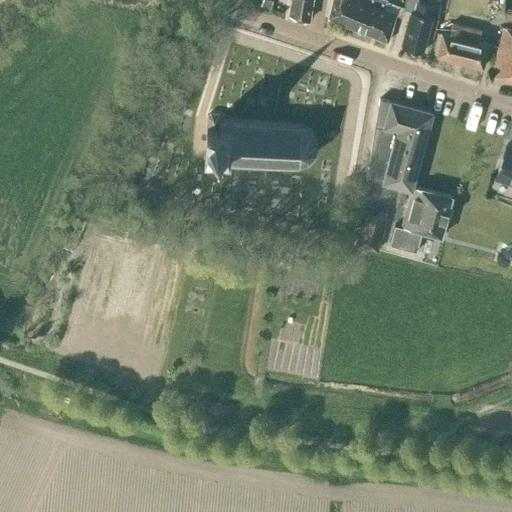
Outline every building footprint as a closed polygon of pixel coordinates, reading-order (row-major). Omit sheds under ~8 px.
[(290,0),(289,14),(309,20),(312,0),(290,0)] [(332,0),(327,18),(387,41),(395,13),(401,15),(403,7),(385,0),(332,0)] [(410,11),(400,45),(422,52),(432,17),(429,17),(432,5),(416,1),(416,0),(405,0),(403,9),(410,11)] [(436,56),(458,62),(467,25),(452,22),(449,34),(442,33),(436,56)] [(467,25),(458,62),(482,68),(487,43),(478,41),(481,29),(467,25)] [(490,75),(511,80),(511,28),(503,26),(490,75)] [(432,112),(379,98),(366,178),(382,180),(382,182),(411,190),(412,185),(432,112)] [(204,149),(203,159),(297,164),(308,160),(315,151),(316,140),(310,130),(300,125),(220,120),(221,116),(218,114),(210,113),(207,115),(206,125),(204,149)] [(496,177),(495,178),(511,183),(511,146),(506,145),(496,177)] [(394,223),(388,243),(416,251),(421,230),(440,236),(451,196),(412,185),(411,190),(401,225),(394,223)] [(355,245),(377,251),(386,217),(364,211),(355,245)]
